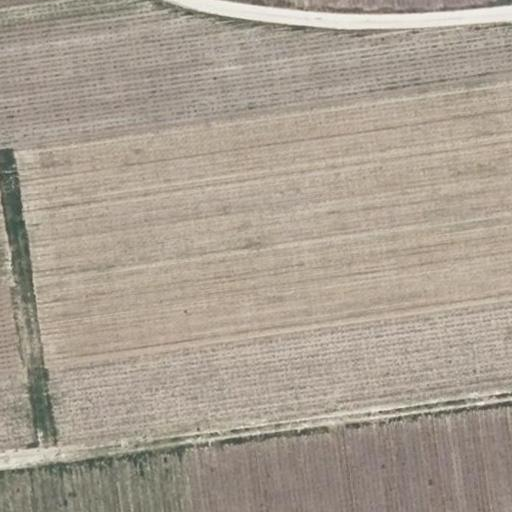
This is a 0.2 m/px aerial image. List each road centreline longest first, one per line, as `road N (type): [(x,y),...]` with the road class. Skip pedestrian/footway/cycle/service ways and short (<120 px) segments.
road 1 (track): [(0,462),(511,394)]
road 2 (track): [(511,8),(341,20),(202,0)]
road 3 (track): [(1,155),(46,456)]
